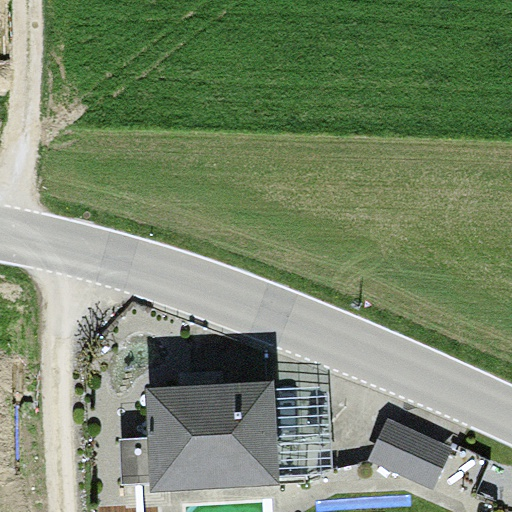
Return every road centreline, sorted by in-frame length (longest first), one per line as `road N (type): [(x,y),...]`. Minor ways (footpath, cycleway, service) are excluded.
road 1 (tertiary): [(0,230),(191,283),(511,416)]
road 2 (track): [(57,242),(61,511)]
road 3 (track): [(0,230),(25,130),(28,0)]
